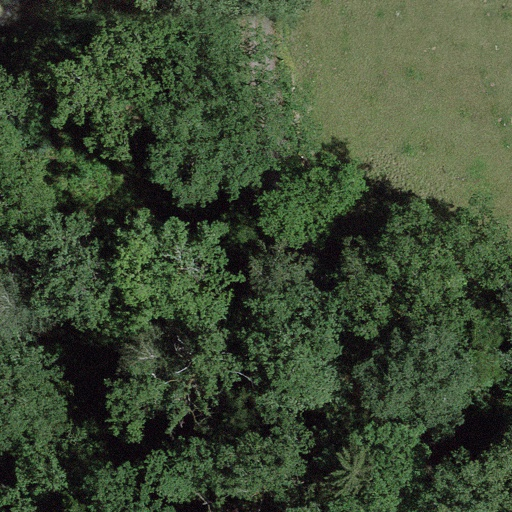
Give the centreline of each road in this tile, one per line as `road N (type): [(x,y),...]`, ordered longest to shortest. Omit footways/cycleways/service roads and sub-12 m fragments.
road 1 (track): [(269,144),(336,511)]
road 2 (residential): [(268,0),(269,144)]
